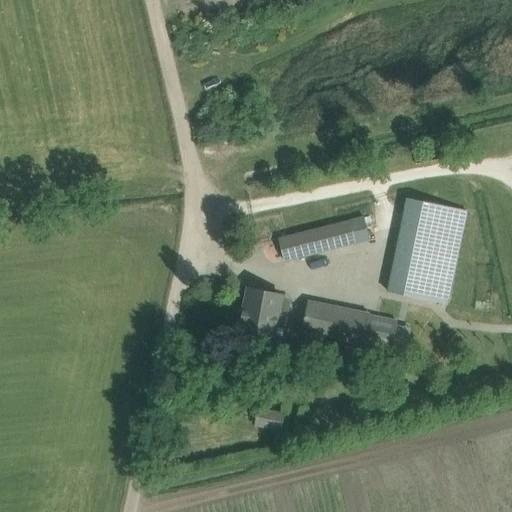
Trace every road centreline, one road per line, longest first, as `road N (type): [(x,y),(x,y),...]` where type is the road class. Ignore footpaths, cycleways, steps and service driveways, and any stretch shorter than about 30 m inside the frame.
road 1 (unclassified): [(128,511),(195,192)]
road 2 (track): [(195,192),(152,0)]
